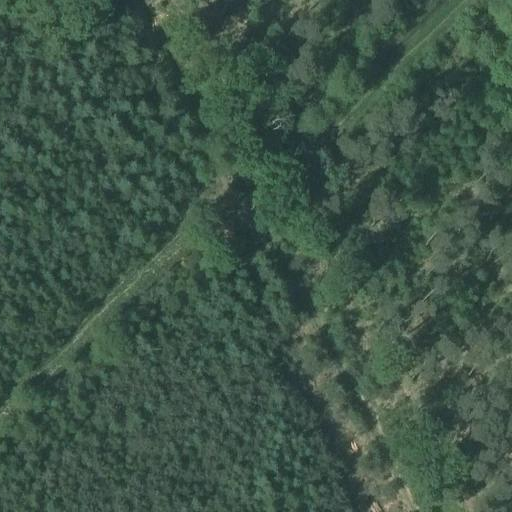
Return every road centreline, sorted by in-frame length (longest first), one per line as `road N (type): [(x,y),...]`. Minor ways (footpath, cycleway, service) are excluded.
road 1 (track): [(416,511),(252,209)]
road 2 (track): [(228,188),(0,408)]
road 3 (track): [(473,0),(244,216)]
